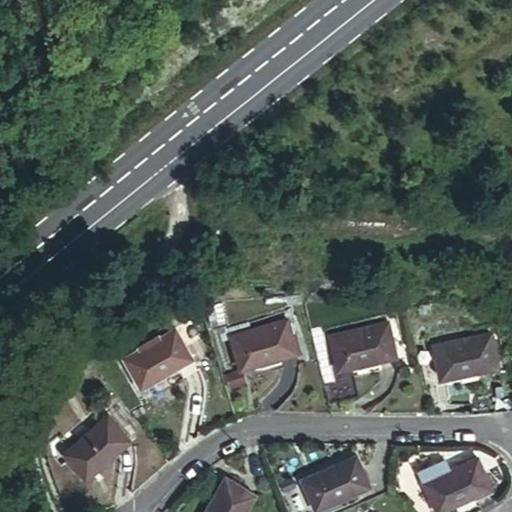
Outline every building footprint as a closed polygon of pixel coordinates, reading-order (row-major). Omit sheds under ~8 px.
[(234,341),(247,372),(297,352),(285,320),(234,341)] [(120,358),(140,389),(195,354),(175,323),(120,358)] [(331,339),(338,370),(395,356),(387,325),(331,339)] [(436,347),(441,379),(498,369),(493,337),(436,347)] [(143,388),(160,415),(210,386),(192,359),(143,388)] [(69,453),(89,476),(131,440),(110,416),(69,453)] [(303,482),(316,511),(369,486),(356,458),(303,482)] [(445,463),(420,474),(437,511),(440,511),(458,504),(461,509),(493,494),(477,459),(449,472),(445,463)] [(208,511),(245,511),(256,494),(229,478),(208,511)]
